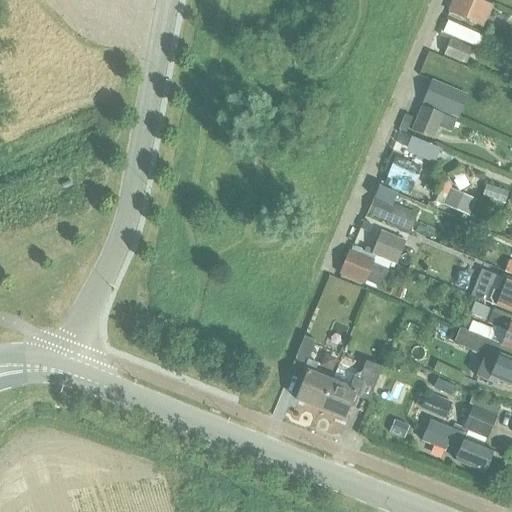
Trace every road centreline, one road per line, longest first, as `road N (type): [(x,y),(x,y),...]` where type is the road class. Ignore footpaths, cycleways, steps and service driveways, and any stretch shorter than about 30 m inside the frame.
road 1 (residential): [(63,371),(425,511)]
road 2 (residential): [(63,371),(123,220),(169,0)]
road 3 (residential): [(328,270),(438,0)]
